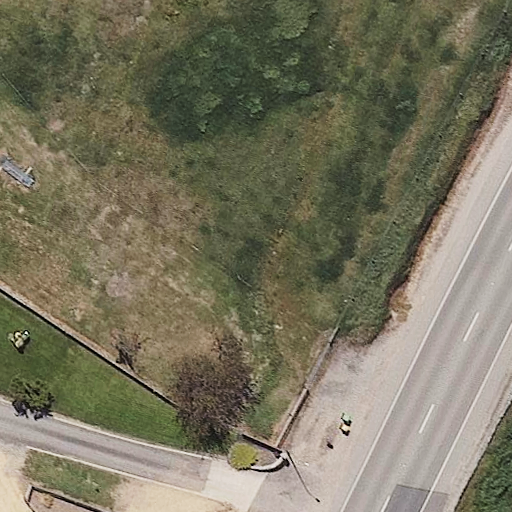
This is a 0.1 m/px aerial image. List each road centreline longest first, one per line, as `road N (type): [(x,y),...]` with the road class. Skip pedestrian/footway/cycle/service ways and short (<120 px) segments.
road 1 (track): [(360,0),(292,324),(288,501)]
road 2 (primary): [(381,511),(511,243)]
